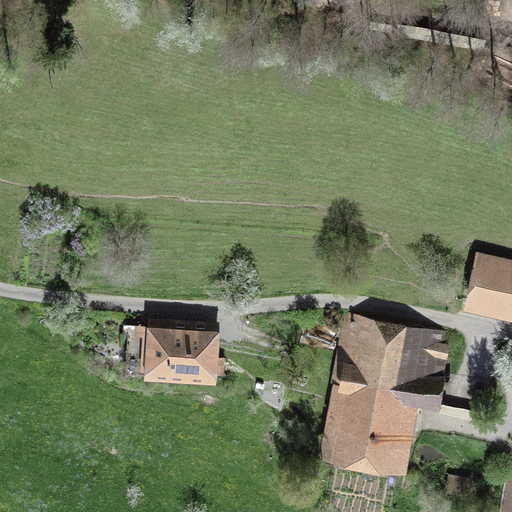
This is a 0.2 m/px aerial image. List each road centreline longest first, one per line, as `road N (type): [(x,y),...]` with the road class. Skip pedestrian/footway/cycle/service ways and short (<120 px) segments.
road 1 (residential): [(511,334),(353,301),(184,307),(0,288)]
road 2 (track): [(326,0),(394,15),(511,23)]
